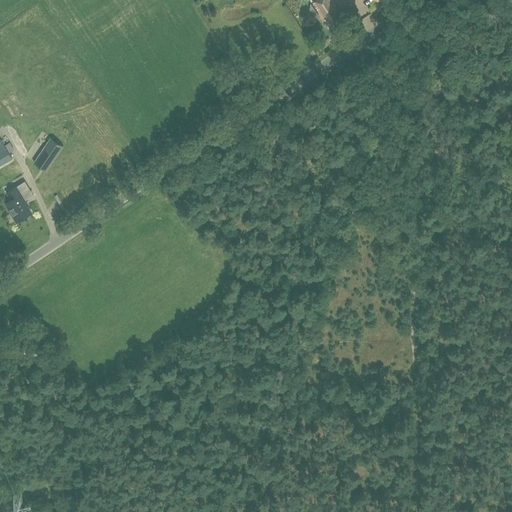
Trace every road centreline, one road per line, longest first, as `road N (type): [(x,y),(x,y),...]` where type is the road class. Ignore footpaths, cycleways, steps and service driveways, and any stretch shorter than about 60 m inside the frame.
road 1 (unclassified): [(0,282),(422,0)]
road 2 (unknown): [(397,216),(511,181)]
